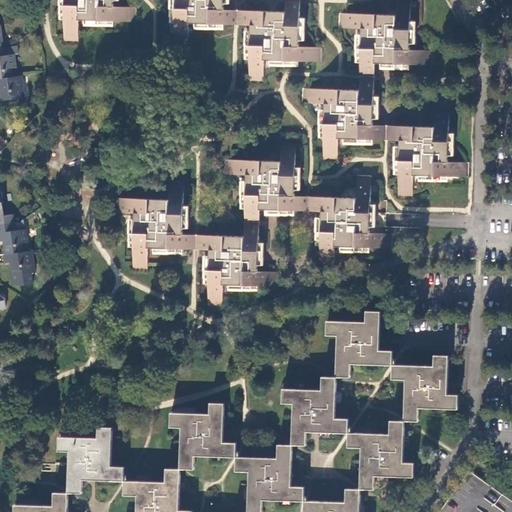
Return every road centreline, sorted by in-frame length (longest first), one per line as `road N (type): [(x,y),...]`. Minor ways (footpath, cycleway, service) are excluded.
road 1 (residential): [(480,243),(486,46),(458,0)]
road 2 (residential): [(422,511),(472,434),(477,292)]
